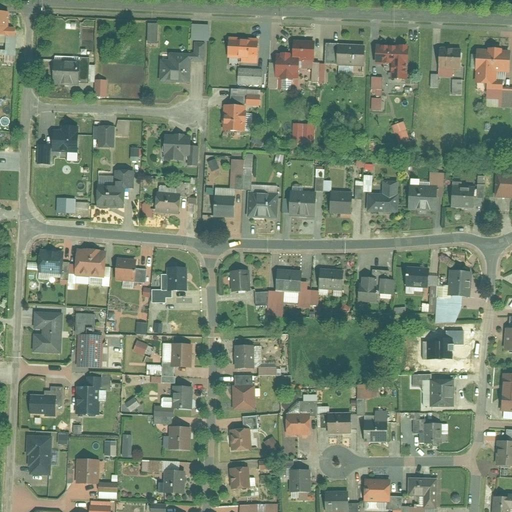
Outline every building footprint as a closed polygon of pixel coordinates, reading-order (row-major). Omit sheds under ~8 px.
[(0,15),(0,37),(11,38),(11,16),(0,15)] [(158,44),(159,27),(162,27),(162,22),(147,22),(147,28),(149,28),(149,44),(158,44)] [(193,40),(211,41),(211,25),(194,24),(193,40)] [(230,57),(260,58),(261,38),(231,37),(230,57)] [(303,69),(314,69),(315,63),(315,40),(296,39),(295,55),(280,54),(280,64),(279,78),(302,79),(303,69)] [(163,82),(193,83),(194,61),(207,62),(208,43),(197,42),(196,54),(171,53),(171,60),(164,60),(163,82)] [(339,63),(339,45),(328,45),(327,63),(339,63)] [(368,66),(369,45),(339,45),(339,63),(339,66),(368,66)] [(413,46),(381,45),(380,64),(395,64),(395,79),(412,80),(413,46)] [(442,49),(441,68),(463,69),(463,49),(442,49)] [(499,72),(511,73),(511,64),(511,50),(479,49),(478,83),(489,83),(499,83),(499,72)] [(82,62),(81,82),(91,83),(92,58),(82,58),(82,62)] [(53,85),(81,86),(81,82),(82,62),(54,61),(53,85)] [(327,83),(327,63),(315,63),(314,69),(314,83),(327,83)] [(279,78),(280,64),(271,64),(270,89),(279,89),(279,78)] [(264,85),(264,69),(239,68),(238,84),(264,85)] [(374,90),(385,90),(385,78),(374,78),(374,90)] [(97,80),(97,96),(108,96),(109,80),(97,80)] [(464,80),(454,80),(454,101),(463,101),(464,80)] [(511,83),(499,83),(489,83),(489,107),(511,107),(511,83)] [(264,89),(235,88),(234,105),(249,105),(263,106),(264,89)] [(372,109),(382,109),(382,99),(372,99),(372,109)] [(248,132),(249,105),(234,105),(225,105),(224,131),(248,132)] [(411,140),(406,122),(394,125),(399,143),(411,140)] [(316,125),(295,124),(295,144),(315,145),(316,125)] [(101,126),(100,147),(116,147),(117,126),(101,126)] [(54,153),(81,154),(82,128),(68,127),(68,132),(55,131),(54,146),(54,153)] [(256,133),(253,142),(263,146),(266,137),(256,133)] [(194,135),(168,134),(167,155),(172,155),(171,160),(186,161),(187,156),(193,156),(193,145),(194,135)] [(54,153),(54,146),(40,146),(39,164),(53,165),(54,153)] [(211,163),(214,172),(222,169),(219,160),(211,163)] [(234,160),(233,188),(245,189),(246,174),(246,160),(234,160)] [(118,171),(117,187),(130,187),(137,188),(137,171),(118,171)] [(511,171),(500,171),(499,197),(511,197),(511,171)] [(432,173),(432,187),(440,187),(447,187),(448,173),(432,173)] [(246,174),(245,189),(254,189),(255,175),(246,174)] [(365,182),(365,193),(374,193),(375,176),(366,176),(365,182)] [(332,191),(334,191),(335,181),(319,180),(319,191),(332,191)] [(385,195),(370,195),(370,212),(401,213),(402,182),(386,182),(385,195)] [(478,188),(478,206),(487,206),(488,184),(479,183),(478,188)] [(101,186),(100,207),(129,208),(130,187),(117,187),(101,186)] [(412,186),(411,210),(439,211),(440,187),(432,187),(412,186)] [(454,187),(453,207),(478,208),(478,206),(478,188),(454,187)] [(332,191),(332,214),(354,215),(355,192),(334,191),(332,191)] [(282,193),(251,192),(250,218),(281,219),(282,193)] [(292,213),(292,216),(319,217),(320,193),(293,192),(293,199),(292,213)] [(160,195),(160,212),(184,213),(184,196),(160,195)] [(216,196),(215,216),(237,217),(238,197),(216,196)] [(60,212),(78,213),(79,199),(60,199),(60,212)] [(285,213),(292,213),(293,199),(285,199),(285,213)] [(110,252),(80,249),(78,275),(107,278),(110,252)] [(68,253),(42,250),(40,272),(66,274),(68,253)] [(139,261),(118,258),(116,280),(137,282),(139,261)] [(432,269),(410,267),(408,285),(430,287),(432,269)] [(190,268),(170,268),(171,291),(191,291),(190,268)] [(346,272),(321,269),(319,288),(344,290),(346,272)] [(305,272),(278,270),(276,291),(303,293),(305,272)] [(476,273),(454,270),(451,295),(474,297),(476,273)] [(253,271),(233,271),(234,292),(253,291),(253,271)] [(162,285),(161,275),(153,276),(153,285),(162,285)] [(364,286),(360,286),(359,299),(382,300),(382,290),(378,290),(378,278),(365,277),(364,286)] [(383,278),(382,290),(382,300),(393,301),(394,295),(397,295),(398,279),(383,278)] [(66,312),(37,311),(37,328),(44,329),(44,334),(36,333),(35,352),(64,353),(66,312)] [(97,314),(79,313),(79,334),(81,334),(91,335),(91,328),(97,328),(97,314)] [(149,323),(138,322),(138,335),(148,336),(149,323)] [(91,335),(81,334),(80,367),(103,368),(105,335),(91,335)] [(456,338),(436,338),(436,359),(456,359),(456,338)] [(150,345),(140,341),(135,352),(146,356),(150,345)] [(196,345),(175,344),(175,363),(174,366),(176,366),(195,367),(196,345)] [(255,348),(235,347),(235,370),(255,370),(255,348)] [(175,363),(165,363),(164,376),(176,376),(176,366),(174,366),(175,363)] [(511,373),(506,373),(503,410),(511,410),(511,373)] [(457,379),(433,379),(433,407),(457,407),(457,379)] [(358,399),(379,399),(379,385),(358,385),(358,399)] [(197,387),(176,386),(175,409),(196,410),(197,387)] [(258,386),(235,386),(236,410),(259,410),(258,386)] [(103,388),(79,387),(78,413),(102,415),(103,388)] [(58,396),(32,395),(31,413),(47,414),(47,416),(57,417),(58,396)] [(137,398),(128,405),(133,412),(142,406),(137,398)] [(177,412),(157,411),(156,423),(174,424),(174,418),(176,419),(177,412)] [(378,420),(366,420),(366,443),(391,443),(391,411),(378,411),(378,420)] [(356,414),(331,414),(331,434),(356,434),(356,414)] [(313,415),(290,415),(290,434),(314,434),(313,415)] [(444,424),(428,424),(428,444),(445,444),(444,424)] [(195,428),(172,427),(171,450),(193,451),(195,428)] [(253,428),(232,430),(234,451),(255,448),(253,428)] [(54,436),(29,435),(29,456),(30,456),(30,470),(33,470),(33,474),(52,475),(54,436)] [(59,435),(59,445),(68,445),(68,435),(59,435)] [(133,458),(133,436),(123,436),(124,458),(133,458)] [(271,452),(279,448),(274,438),(266,442),(271,452)] [(497,466),(511,466),(511,441),(508,441),(499,440),(497,466)] [(105,442),(105,456),(117,456),(117,442),(105,442)] [(102,459),(80,458),(79,483),(102,484),(102,459)] [(252,468),(233,468),(234,490),(253,489),(252,468)] [(314,470),(292,471),(292,493),(315,493),(314,470)] [(186,473),(165,472),(164,493),(185,494),(186,473)] [(442,478),(411,477),(411,496),(426,496),(426,508),(441,509),(442,478)] [(393,481),(366,480),(365,501),(393,502),(393,481)] [(118,500),(118,488),(100,488),(100,499),(118,500)] [(351,511),(351,492),(328,492),(327,511),(351,511)] [(511,511),(511,496),(496,495),(494,511),(511,511)]
